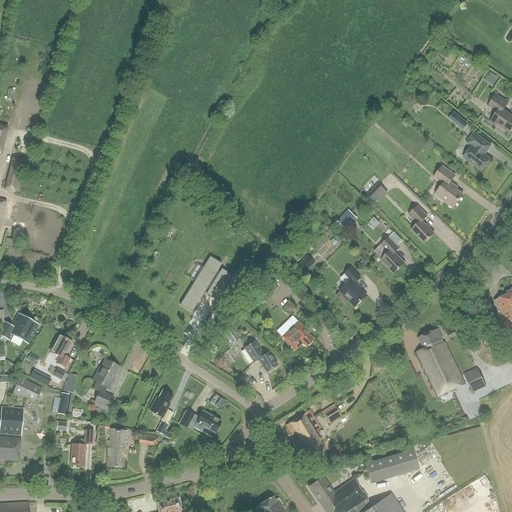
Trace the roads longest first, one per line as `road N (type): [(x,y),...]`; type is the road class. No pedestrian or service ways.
road 1 (tertiary): [(260,413),(449,276),(511,197)]
road 2 (residential): [(260,413),(69,297),(0,283)]
road 3 (tertiary): [(0,494),(123,493),(195,472),(240,440)]
